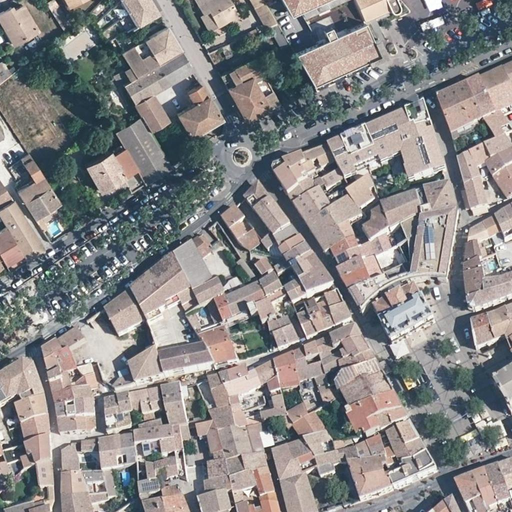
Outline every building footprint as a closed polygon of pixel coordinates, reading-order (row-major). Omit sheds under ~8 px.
[(119,0),(135,26),(157,12),(149,0),(119,0)] [(194,0),(202,14),(208,11),(217,26),(238,14),(229,0),(194,0)] [(297,8),(292,0),(280,0),(287,13),(297,8)] [(352,0),(292,0),(297,8),(308,29),(312,27),(318,41),(320,46),(318,47),(335,77),(337,76),(363,65),(364,65),(379,58),(384,55),(380,46),(377,38),(372,40),(362,19),(360,15),(352,0)] [(352,0),(360,15),(378,7),(374,0),(352,0)] [(360,15),(362,19),(367,17),(387,7),(383,0),(374,0),(378,7),(360,15)] [(252,8),(258,19),(270,13),(264,2),(254,7),(252,8)] [(0,12),(0,23),(12,44),(35,30),(20,5),(11,10),(9,7),(0,12)] [(377,38),(379,43),(384,40),(375,21),(388,15),(386,11),(388,9),(387,7),(367,17),(377,38)] [(202,14),(199,16),(208,31),(217,26),(208,11),(202,14)] [(377,38),(367,17),(362,19),(372,40),(377,38)] [(268,26),(281,47),(287,43),(276,23),(268,26)] [(108,37),(113,30),(107,25),(102,32),(108,37)] [(125,74),(128,80),(135,76),(179,50),(171,37),(165,26),(142,39),(122,51),(120,52),(131,71),(125,74)] [(119,46),(122,51),(142,39),(139,35),(119,46)] [(232,42),(235,47),(243,43),(241,38),(232,42)] [(335,77),(318,47),(320,46),(318,41),(315,42),(292,52),(306,77),(317,71),(323,82),(335,77)] [(179,50),(135,76),(146,95),(151,92),(190,69),(179,50)] [(219,75),(244,120),(264,111),(269,108),(266,103),(276,98),(253,59),(219,75)] [(0,61),(0,79),(1,81),(9,75),(1,60),(0,61)] [(511,65),(503,70),(511,88),(511,65)] [(167,119),(151,92),(146,95),(135,76),(128,80),(125,74),(120,66),(114,69),(116,74),(112,77),(118,87),(121,85),(132,103),(139,116),(148,131),(167,119)] [(496,141),(496,142),(504,137),(511,132),(511,131),(500,114),(511,109),(511,108),(511,88),(503,70),(492,75),(468,86),(483,122),(491,133),(496,141)] [(323,82),(317,71),(306,77),(312,88),(317,85),(323,82)] [(176,113),(189,136),(220,117),(199,84),(186,92),(193,103),(176,113)] [(452,139),(454,143),(459,140),(457,135),(483,122),(468,86),(438,99),(438,100),(438,101),(452,137),(452,139)] [(266,103),(269,108),(278,104),(276,98),(266,103)] [(373,128),(328,148),(335,163),(336,166),(337,166),(340,172),(343,178),(398,153),(405,149),(415,181),(446,171),(444,166),(426,105),(373,128)] [(121,143),(145,183),(170,167),(148,131),(139,116),(114,131),(119,140),(121,143)] [(511,151),(504,137),(496,142),(496,141),(485,147),(491,161),(511,151)] [(85,163),(99,188),(121,176),(130,192),(145,183),(121,143),(85,163)] [(467,156),(458,160),(465,186),(476,182),(480,180),(476,169),(486,165),(486,164),(491,161),(485,147),(467,156)] [(302,169),(307,177),(316,173),(335,163),(328,148),(314,153),(303,157),(307,167),(302,169)] [(405,149),(398,153),(407,183),(415,181),(405,149)] [(511,151),(491,161),(486,164),(486,165),(493,178),(511,165),(511,151)] [(16,191),(23,202),(48,186),(36,168),(27,154),(19,159),(33,181),(16,191)] [(273,173),(289,198),(300,190),(299,188),(309,182),(306,178),(307,177),(302,169),(307,167),(303,157),(287,164),(274,169),(273,173)] [(511,165),(493,178),(508,200),(511,197),(511,165)] [(208,196),(216,189),(214,185),(215,183),(203,168),(183,185),(193,196),(193,195),(197,199),(199,198),(201,199),(203,199),(204,199),(205,198),(208,196)] [(325,187),(326,190),(336,185),(344,181),(343,178),(340,172),(322,182),(325,187)] [(312,232),(317,241),(336,228),(339,232),(349,226),(362,217),(359,212),(357,210),(373,199),(370,193),(374,191),(370,179),(350,192),(346,194),(343,196),(344,202),(339,205),(332,210),(307,225),(312,232)] [(476,182),(465,186),(468,197),(472,212),(488,207),(480,180),(476,182)] [(291,200),(295,206),(320,191),(325,187),(322,182),(315,186),(311,181),(309,182),(299,188),(300,190),(289,198),(291,200)] [(336,185),(343,196),(346,194),(350,192),(344,181),(336,185)] [(0,205),(10,200),(0,184),(0,205)] [(193,196),(183,185),(182,187),(180,188),(189,199),(193,196)] [(23,202),(33,218),(58,203),(48,186),(23,202)] [(433,216),(433,217),(438,216),(458,212),(451,186),(447,187),(426,192),(433,216)] [(273,204),(262,187),(255,188),(247,198),(257,211),(258,212),(266,223),(267,224),(272,230),(285,221),(285,220),(281,215),(279,211),(278,211),(273,204)] [(300,215),(307,225),(332,210),(320,191),(295,206),(300,215)] [(426,192),(416,194),(423,218),(433,216),(426,192)] [(388,226),(391,233),(401,228),(414,221),(424,219),(423,218),(416,194),(381,206),(382,210),(388,226)] [(336,200),(339,205),(344,202),(343,196),(336,200)] [(257,211),(247,198),(244,200),(255,214),(258,212),(257,211)] [(0,218),(5,227),(25,260),(32,255),(40,249),(40,245),(10,199),(10,200),(0,205),(0,218)] [(373,199),(357,210),(359,212),(367,207),(375,201),(373,199)] [(510,228),(511,233),(511,207),(503,213),(510,226),(509,226),(510,228)] [(222,220),(239,244),(248,237),(242,229),(248,225),(247,223),(245,220),(236,208),(227,215),(222,220)] [(388,226),(382,210),(371,214),(372,218),(372,222),(372,224),(372,225),(368,227),(376,240),(384,236),(386,235),(391,233),(388,226)] [(266,223),(258,212),(255,214),(264,225),(266,223)] [(424,219),(414,221),(401,228),(408,243),(414,262),(423,283),(430,282),(430,276),(437,276),(437,282),(446,283),(446,282),(458,212),(438,216),(433,217),(433,216),(423,218),(424,219)] [(502,232),(502,233),(510,228),(509,226),(510,226),(503,213),(499,216),(495,219),(502,232)] [(483,226),(489,240),(492,239),(498,234),(502,232),(495,219),(483,226)] [(272,236),(274,240),(291,228),(285,221),(272,230),(275,234),(272,236)] [(211,228),(214,233),(221,228),(218,223),(211,228)] [(332,253),(336,262),(358,252),(358,251),(349,226),(339,232),(336,228),(317,241),(323,250),(326,256),(332,253)] [(469,237),(468,247),(478,244),(486,241),(489,240),(483,226),(470,233),(469,237)] [(0,230),(0,257),(7,270),(16,265),(25,260),(5,227),(0,230)] [(376,240),(368,227),(363,230),(369,245),(376,240)] [(278,246),(281,252),(300,240),(291,228),(274,240),(278,246)] [(376,240),(383,255),(392,252),(397,250),(399,249),(406,245),(406,244),(408,243),(401,228),(391,233),(386,235),(384,236),(376,240)] [(244,249),(249,253),(250,253),(262,244),(254,233),(248,237),(239,244),(242,248),(244,249)] [(262,244),(268,252),(278,246),(274,240),(272,236),(262,244)] [(210,253),(204,246),(198,239),(193,243),(175,258),(181,269),(193,293),(213,284),(201,261),(202,260),(209,255),(210,253)] [(281,252),(286,260),(305,248),(303,244),(300,240),(281,252)] [(467,253),(465,267),(479,261),(482,260),(480,251),(479,248),(478,244),(468,247),(467,253)] [(287,262),(291,268),(312,256),(309,253),(305,248),(286,260),(287,262)] [(392,252),(398,262),(404,260),(399,249),(397,250),(392,252)] [(337,273),(342,282),(366,272),(363,263),(366,262),(366,261),(361,250),(358,251),(358,252),(336,262),(337,264),(341,272),(338,273),(337,273)] [(300,283),(308,298),(325,290),(333,286),(321,269),(320,268),(312,256),(291,268),(300,283)] [(346,289),(350,295),(371,287),(372,286),(372,285),(387,280),(385,275),(384,276),(376,258),(375,257),(366,261),(366,262),(363,263),(366,272),(342,282),(343,283),(346,289)] [(181,269),(175,258),(162,268),(154,274),(150,277),(147,280),(144,281),(131,292),(140,311),(147,324),(148,326),(163,318),(160,313),(168,309),(180,302),(183,307),(197,300),(193,293),(181,269)] [(214,302),(224,324),(250,312),(253,319),(258,316),(263,326),(268,323),(271,322),(271,323),(275,321),(275,319),(276,319),(277,318),(271,306),(270,302),(269,302),(261,285),(260,284),(258,281),(247,266),(242,259),(237,263),(254,288),(227,301),(217,282),(215,283),(213,284),(193,293),(197,300),(201,309),(214,302)] [(256,268),(263,278),(273,271),(266,261),(256,268)] [(482,273),(479,261),(465,267),(465,268),(465,270),(465,272),(465,274),(467,301),(479,298),(479,297),(485,294),(484,285),(486,284),(483,273),(482,273)] [(275,270),(278,276),(291,268),(287,262),(274,269),(275,270)] [(374,311),(375,311),(381,323),(380,324),(392,345),(392,346),(435,323),(434,322),(423,301),(422,301),(415,289),(415,288),(413,289),(411,285),(415,284),(423,283),(414,262),(406,266),(385,275),(387,280),(394,289),(375,298),(374,296),(355,303),(362,315),(372,307),(374,305),(376,310),(374,311)] [(288,297),(292,305),(300,301),(292,287),(284,292),(276,277),(261,285),(269,302),(270,302),(271,306),(288,297)] [(511,278),(501,282),(486,284),(484,285),(485,294),(479,297),(479,298),(485,297),(487,308),(511,298),(511,278)] [(372,286),(371,287),(350,295),(352,298),(355,303),(374,296),(375,298),(394,289),(387,280),(372,285),(372,286)] [(292,287),(300,301),(308,298),(300,283),(292,287)] [(325,290),(329,297),(337,293),(336,292),(333,286),(325,290)] [(115,331),(117,337),(147,324),(140,311),(131,292),(119,301),(105,311),(115,331)] [(325,298),(331,313),(344,307),(340,299),(337,293),(329,297),(325,298)] [(479,298),(467,301),(468,308),(469,309),(470,310),(471,311),(472,311),(473,312),(475,312),(476,312),(478,311),(479,311),(487,308),(485,297),(479,298)] [(317,307),(327,332),(336,329),(350,322),(350,320),(349,317),(344,307),(331,313),(325,298),(316,302),(317,307)] [(311,322),(318,336),(324,333),(327,332),(317,307),(316,302),(305,307),(308,314),(311,322)] [(295,311),(298,318),(308,314),(305,307),(295,311)] [(487,318),(496,343),(501,341),(506,339),(508,344),(511,343),(511,341),(511,307),(507,309),(497,314),(487,318)] [(193,312),(186,315),(192,330),(199,327),(193,312)] [(225,329),(226,331),(253,319),(250,312),(224,324),(225,329)] [(298,318),(307,339),(318,336),(311,322),(308,314),(298,318)] [(471,323),(477,351),(496,343),(487,318),(476,321),(472,322),(471,323)] [(273,337),(278,349),(280,349),(288,346),(283,333),(276,319),(275,319),(275,321),(271,323),(271,322),(268,323),(270,336),(273,337)] [(283,333),(288,346),(294,344),(299,342),(293,328),(283,333)] [(210,353),(216,367),(226,364),(239,361),(226,331),(225,329),(199,339),(206,348),(210,353)] [(64,354),(64,355),(70,351),(85,342),(78,330),(58,343),(64,354)] [(336,352),(339,351),(339,350),(342,348),(343,347),(355,343),(363,340),(358,332),(357,331),(356,330),(355,330),(354,330),(331,340),(336,352)] [(320,358),(322,364),(333,358),(331,354),(336,352),(331,340),(321,344),(294,355),(296,364),(306,361),(320,358)] [(342,357),(344,363),(350,361),(353,360),(355,363),(371,355),(365,345),(363,340),(355,343),(343,347),(347,354),(342,357)] [(43,352),(46,364),(64,354),(58,343),(50,347),(43,352)] [(181,353),(159,358),(165,378),(216,367),(210,353),(206,348),(198,349),(199,354),(182,358),(181,353)] [(198,349),(181,353),(182,358),(199,354),(198,349)] [(68,374),(78,372),(78,370),(70,351),(64,355),(64,354),(46,364),(47,367),(48,374),(60,369),(62,373),(63,376),(68,374)] [(124,379),(127,388),(143,383),(144,383),(150,381),(165,378),(157,352),(142,359),(130,365),(133,376),(124,379)] [(329,388),(331,389),(336,387),(335,386),(343,376),(357,373),(376,364),(373,360),(371,355),(355,363),(353,360),(350,361),(344,363),(342,357),(340,354),(333,358),(322,364),(322,365),(326,377),(327,377),(328,380),(327,380),(329,388)] [(274,364),(281,390),(301,386),(300,383),(296,364),(294,355),(280,361),(274,364)] [(436,359),(428,364),(432,371),(440,366),(436,359)] [(351,411),(352,412),(360,409),(368,407),(374,405),(376,404),(394,396),(389,387),(384,378),(375,382),(374,383),(373,383),(371,383),(370,381),(339,395),(337,391),(335,392),(331,389),(329,388),(327,380),(328,380),(327,377),(326,377),(322,365),(308,369),(306,361),(296,364),(300,383),(315,379),(326,408),(330,405),(331,406),(344,398),(351,411)] [(31,402),(44,397),(33,363),(27,362),(0,378),(0,451),(2,451),(0,444),(0,407),(27,391),(31,402)] [(268,384),(273,400),(283,398),(281,390),(274,364),(264,369),(256,373),(262,387),(268,384)] [(337,391),(339,395),(370,381),(371,383),(373,383),(374,383),(375,382),(384,378),(381,373),(376,364),(357,373),(343,376),(335,386),(336,387),(337,391)] [(51,385),(56,407),(68,406),(71,406),(94,403),(92,396),(90,392),(93,391),(98,390),(91,366),(78,370),(78,372),(81,376),(82,377),(84,378),(76,383),(78,390),(72,391),(68,374),(63,376),(65,380),(51,385)] [(228,374),(232,386),(250,379),(249,377),(247,367),(242,369),(228,374)] [(511,367),(510,369),(511,371),(511,373),(498,383),(496,381),(492,383),(496,389),(497,388),(503,398),(510,410),(508,410),(511,416),(511,415),(511,367)] [(49,378),(62,373),(60,369),(48,374),(49,378)] [(496,381),(498,383),(511,373),(511,371),(510,369),(498,377),(497,377),(496,378),(496,379),(496,380),(496,381)] [(49,378),(51,385),(65,380),(63,376),(62,373),(49,378)] [(229,398),(231,409),(239,408),(241,407),(241,406),(247,405),(244,396),(262,387),(256,373),(254,375),(249,377),(250,379),(232,386),(224,388),(229,398)] [(220,376),(224,388),(232,386),(228,374),(220,376)] [(214,424),(219,434),(236,429),(233,415),(231,409),(229,398),(224,388),(220,376),(208,380),(219,411),(209,413),(214,424)] [(120,382),(113,389),(114,389),(115,390),(116,390),(118,390),(127,388),(124,379),(120,382)] [(162,390),(170,429),(180,427),(189,426),(183,399),(181,388),(181,386),(170,388),(162,390)] [(436,413),(441,410),(448,425),(466,416),(451,386),(441,390),(442,393),(429,399),(436,413)] [(143,412),(143,416),(154,414),(162,412),(160,404),(161,404),(159,391),(153,392),(148,393),(151,405),(142,407),(143,412)] [(130,396),(134,414),(143,412),(142,407),(151,405),(148,393),(138,395),(130,396)] [(134,414),(130,396),(125,398),(118,399),(120,408),(123,417),(131,416),(130,415),(134,414)] [(347,413),(358,438),(365,435),(367,439),(376,435),(382,433),(377,422),(391,416),(403,412),(398,404),(394,396),(376,404),(374,405),(368,407),(360,409),(352,412),(351,411),(347,413)] [(45,398),(44,397),(31,402),(21,406),(16,408),(17,409),(22,425),(27,446),(50,439),(48,417),(46,407),(45,398)] [(263,418),(265,424),(273,420),(282,420),(288,419),(287,417),(287,414),(283,398),(273,400),(276,414),(263,418)] [(105,405),(106,411),(120,408),(118,399),(105,402),(105,405)] [(68,406),(69,420),(87,418),(95,418),(95,409),(94,403),(71,406),(68,406)] [(287,414),(287,417),(306,408),(304,405),(287,414)] [(58,416),(58,421),(69,420),(68,406),(56,407),(58,416)] [(107,419),(108,434),(131,427),(132,425),(131,416),(123,417),(120,408),(106,411),(107,419)] [(288,419),(294,427),(309,418),(309,417),(306,408),(287,417),(288,419)] [(154,419),(155,424),(156,423),(166,420),(163,412),(162,412),(154,414),(143,416),(145,422),(154,419)] [(377,422),(382,433),(408,420),(406,417),(403,412),(391,416),(377,422)] [(326,432),(314,414),(309,417),(309,418),(294,427),(304,441),(326,432)] [(60,430),(61,435),(88,433),(87,418),(69,420),(58,421),(60,430)] [(87,418),(88,433),(92,432),(96,428),(96,418),(95,418),(87,418)] [(282,420),(289,429),(292,428),(294,427),(288,419),(282,420)] [(480,434),(488,429),(482,420),(474,425),(480,434)] [(502,447),(509,444),(500,420),(492,423),(502,447)] [(417,436),(421,434),(416,422),(411,424),(417,436)] [(141,432),(141,433),(158,431),(156,423),(155,424),(140,428),(141,432)] [(208,436),(213,455),(224,453),(219,434),(214,424),(198,428),(200,437),(208,436)] [(397,430),(407,448),(420,442),(416,435),(410,425),(397,430)] [(180,427),(182,441),(191,440),(189,429),(189,426),(180,427)] [(245,430),(252,457),(255,457),(264,454),(265,454),(258,426),(245,430)] [(170,429),(175,453),(183,452),(182,441),(180,427),(170,429)] [(137,466),(138,475),(149,473),(147,465),(146,458),(175,453),(170,429),(158,431),(141,433),(141,432),(134,433),(135,438),(137,458),(137,466)] [(230,480),(230,481),(247,475),(253,474),(268,469),(267,466),(264,455),(264,454),(255,457),(252,457),(245,430),(241,431),(236,429),(219,434),(224,453),(226,463),(227,463),(230,480)] [(386,460),(388,469),(399,465),(399,466),(414,462),(427,455),(424,450),(420,442),(407,448),(397,430),(387,435),(387,436),(393,450),(385,453),(386,459),(386,460)] [(333,444),(326,432),(304,441),(304,442),(316,460),(336,454),(333,444)] [(101,462),(102,473),(104,473),(137,466),(137,458),(135,438),(122,439),(100,443),(74,445),(75,452),(82,452),(82,453),(101,454),(101,462)] [(366,444),(374,461),(378,461),(386,460),(386,459),(385,453),(383,446),(381,438),(374,441),(366,444)] [(22,462),(25,472),(37,468),(52,464),(51,451),(50,439),(27,446),(20,448),(3,453),(8,466),(22,462)] [(348,464),(360,502),(369,499),(384,494),(394,489),(390,479),(391,478),(388,469),(386,460),(378,461),(374,461),(359,463),(356,450),(346,452),(343,442),(343,441),(333,444),(336,454),(316,460),(318,470),(321,478),(335,473),(333,467),(340,465),(348,464)] [(316,460),(304,442),(296,445),(275,452),(273,453),(276,464),(281,484),(305,476),(310,474),(318,470),(316,460)] [(480,443),(465,448),(468,457),(483,452),(480,443)] [(356,450),(359,463),(374,461),(366,444),(362,446),(356,449),(356,450)] [(63,476),(81,475),(95,474),(102,473),(101,462),(76,463),(75,452),(74,445),(73,446),(72,446),(62,453),(63,476)] [(0,495),(8,489),(4,480),(11,477),(25,472),(22,462),(8,466),(3,453),(2,451),(0,451),(0,495)] [(390,479),(394,489),(419,479),(436,471),(427,455),(414,462),(399,466),(399,465),(388,469),(391,478),(390,479)] [(179,477),(187,481),(184,460),(176,461),(176,462),(179,477)] [(156,467),(157,482),(161,481),(173,479),(179,477),(176,462),(156,467)] [(203,465),(205,482),(230,480),(227,463),(226,463),(203,465)] [(511,464),(508,465),(499,469),(504,483),(505,483),(508,493),(511,504),(511,509),(511,464)] [(143,505),(145,511),(166,511),(163,502),(151,505),(149,496),(162,494),(162,492),(164,492),(162,483),(161,481),(157,482),(156,467),(156,466),(147,465),(149,473),(138,475),(139,485),(139,486),(140,497),(140,498),(141,501),(143,505)] [(257,489),(261,498),(275,494),(273,487),(268,469),(253,474),(257,488),(257,489)] [(511,511),(511,509),(511,504),(508,493),(505,483),(504,483),(499,469),(494,470),(486,473),(492,490),(500,511),(511,511)] [(85,486),(88,496),(97,495),(104,494),(106,494),(105,485),(104,473),(102,473),(95,474),(95,485),(85,486)] [(486,510),(486,511),(500,511),(492,490),(486,473),(477,476),(473,478),(476,485),(482,501),(486,510)] [(81,475),(85,486),(95,485),(95,474),(81,475)] [(237,511),(236,511),(249,511),(248,505),(244,506),(243,493),(257,489),(257,488),(253,474),(247,475),(230,481),(233,494),(237,511)] [(317,511),(308,483),(312,481),(310,474),(305,476),(281,484),(288,511),(317,511)] [(63,481),(63,489),(85,486),(81,475),(63,476),(63,481)] [(457,486),(467,507),(482,501),(476,485),(473,478),(456,484),(457,486)] [(205,482),(206,499),(228,494),(233,494),(230,481),(230,480),(205,482)] [(107,494),(108,498),(114,497),(111,484),(105,485),(106,494),(107,494)] [(63,494),(64,499),(88,496),(85,486),(63,489),(63,492),(63,494)] [(162,494),(164,502),(183,498),(181,493),(180,488),(164,492),(162,492),(162,494)] [(202,511),(232,511),(237,511),(233,494),(228,494),(206,499),(199,500),(202,511)] [(261,498),(262,506),(278,506),(276,499),(275,494),(261,498)] [(92,511),(88,496),(64,499),(64,511),(92,511)] [(188,511),(183,498),(164,502),(163,502),(166,511),(188,511)] [(458,511),(453,501),(450,503),(445,506),(449,511),(448,511),(458,511)] [(469,511),(468,511),(486,511),(486,510),(482,501),(467,507),(469,511)]
